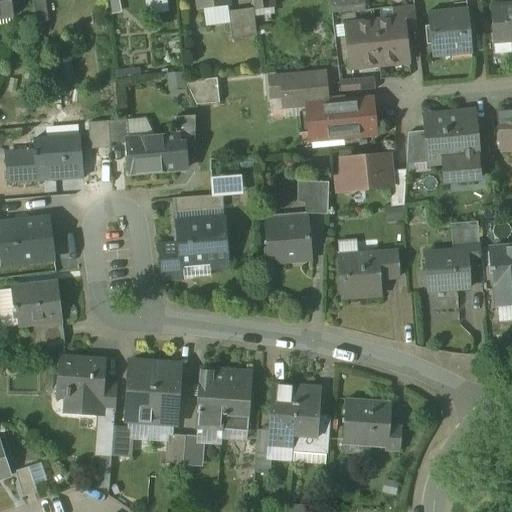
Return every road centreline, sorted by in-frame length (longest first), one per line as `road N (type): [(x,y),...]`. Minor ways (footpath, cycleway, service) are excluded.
road 1 (residential): [(482,419),(444,383),(386,356),(154,316)]
road 2 (residential): [(154,316),(138,216),(111,206),(89,222),(103,315),(129,326)]
road 3 (residential): [(511,85),(404,93),(402,138)]
